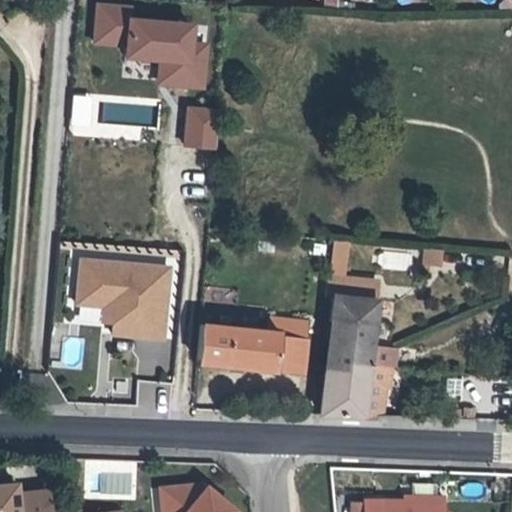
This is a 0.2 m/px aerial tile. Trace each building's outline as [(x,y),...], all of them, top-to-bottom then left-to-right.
[(125,55),(161,58),(160,68),(170,69),(169,80),(203,82),(206,43),(189,42),(190,23),(128,19),(129,7),(97,5),(95,42),(126,44),(125,55)] [(170,69),(160,68),(160,79),(169,80),(170,69)] [(219,107),(188,105),(184,141),(215,144),(219,107)] [(424,246),(423,262),(438,263),(440,247),(424,246)] [(167,268),(79,260),(75,303),(113,307),(111,334),(161,338),(167,268)] [(332,339),(368,343),(375,283),(353,281),(332,278),(328,320),(326,339),(332,339)] [(113,307),(102,306),(101,321),(112,322),(113,307)] [(300,372),(301,364),(294,363),(296,339),(304,339),(306,321),(267,317),(265,330),(201,324),(197,361),(300,372)] [(301,364),(304,339),(296,339),(294,363),(301,364)] [(368,343),(332,339),(329,374),(364,378),(366,362),(388,365),(391,365),(393,346),(368,343)] [(329,374),(323,373),(321,391),(319,413),(360,414),(363,393),(380,395),(382,383),(386,384),(388,365),(366,362),(364,378),(329,374)] [(0,511),(49,511),(47,490),(15,493),(15,483),(0,484),(0,511)] [(234,511),(200,483),(168,487),(170,509),(173,511),(234,511)] [(173,511),(170,509),(168,487),(158,488),(160,511),(173,511)] [(403,492),(403,499),(442,501),(443,494),(403,492)] [(363,498),(363,503),(362,511),(441,511),(442,501),(403,499),(363,498)] [(362,511),(363,503),(349,502),(348,511),(362,511)]
